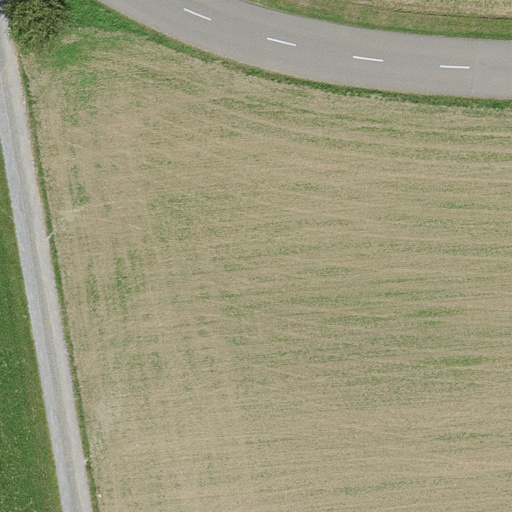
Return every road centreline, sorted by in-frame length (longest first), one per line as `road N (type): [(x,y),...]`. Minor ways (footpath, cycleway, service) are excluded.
road 1 (track): [(73,511),(0,50)]
road 2 (unclassified): [(511,69),(296,45),(163,0)]
